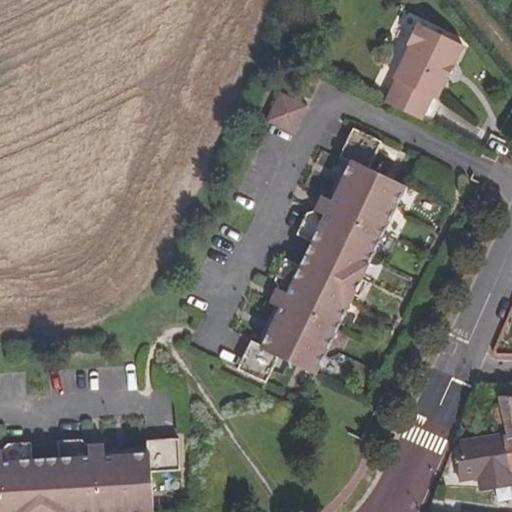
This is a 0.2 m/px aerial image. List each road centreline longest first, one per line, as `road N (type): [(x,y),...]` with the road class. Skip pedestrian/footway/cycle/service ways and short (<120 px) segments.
road 1 (tertiary): [(389,511),(458,366)]
road 2 (tertiary): [(458,366),(511,247)]
